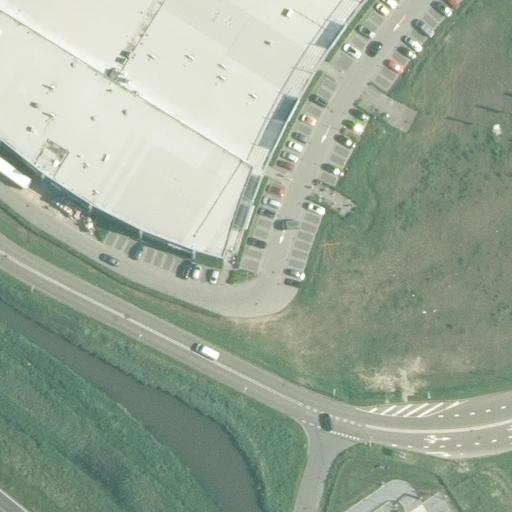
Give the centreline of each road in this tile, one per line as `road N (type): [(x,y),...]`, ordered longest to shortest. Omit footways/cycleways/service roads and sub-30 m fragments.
road 1 (unclassified): [(414,0),(337,112),(252,300),(232,305),(116,263),(0,190)]
road 2 (tertiary): [(0,252),(332,417)]
road 3 (tertiary): [(332,417),(425,431),(511,420)]
